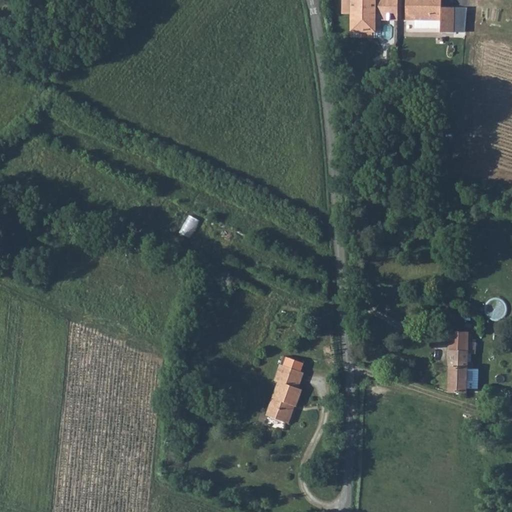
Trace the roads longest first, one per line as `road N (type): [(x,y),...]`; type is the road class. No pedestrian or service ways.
road 1 (residential): [(313,0),(347,307),(348,511)]
road 2 (track): [(349,373),(511,424)]
